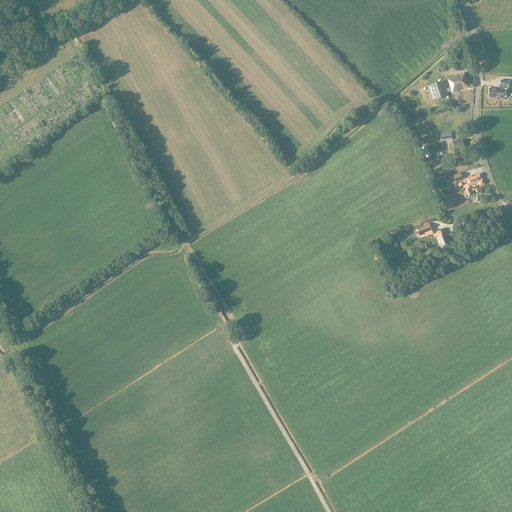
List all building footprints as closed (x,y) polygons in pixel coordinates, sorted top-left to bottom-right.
[(446,89),(443,81),(427,86),(432,101),(448,96),(447,92),(451,91),(452,93),(468,87),(463,74),(447,80),(450,88),(446,89)] [(500,90),(489,89),(489,96),(489,98),(492,98),(492,96),(506,97),(506,92),(504,92),(504,89),(509,89),(510,81),(501,80),(500,90)] [(453,143),(448,144),(449,152),(454,151),(454,149),(460,148),(461,149),(462,149),(463,148),(464,148),(462,140),(453,141),(453,143)] [(462,180),(461,176),(460,173),(453,176),(454,179),(456,183),(462,180)] [(484,185),(482,180),(482,179),(480,174),(472,177),(471,176),(465,178),(469,187),(476,183),(476,182),(477,182),(477,183),(478,182),(480,187),(484,185)] [(469,188),(467,184),(463,186),(465,190),(465,192),(463,193),(464,196),(467,195),(467,197),(472,194),(469,188)] [(429,224),(417,229),(420,236),(432,231),(429,224)] [(445,228),(437,232),(438,237),(437,237),(441,249),(450,246),(446,236),(447,235),(445,228)]
